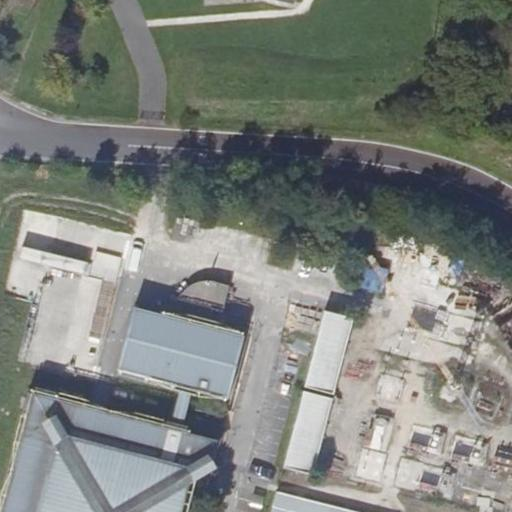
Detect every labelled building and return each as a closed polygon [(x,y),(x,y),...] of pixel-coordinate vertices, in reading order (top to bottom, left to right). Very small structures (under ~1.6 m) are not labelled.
[(195,391),(193,397),(200,399),(201,393),(228,400),(243,341),(217,334),(220,323),(211,321),(214,310),(222,313),(228,287),(200,280),(192,281),(187,282),(183,287),(173,300),(168,305),(161,308),(160,312),(147,309),(129,374),(181,387),(179,394),(185,396),(187,389),(195,391)] [(304,387),(331,393),(340,359),(341,359),(351,318),(350,318),(323,311),(322,311),(310,359),(309,359),(302,386),(304,387)] [(184,434),(185,430),(193,397),(195,391),(187,389),(185,396),(177,428),(176,432),(184,434)] [(283,467),(311,474),(330,398),(302,391),(301,391),(282,467),(283,467)] [(176,432),(177,428),(171,427),(170,431),(60,403),(62,398),(40,392),(39,397),(32,395),(26,416),(32,417),(7,511),(180,511),(191,469),(193,461),(212,465),(217,443),(191,436),(192,432),(185,430),(184,434),(176,432)] [(193,461),(191,469),(209,474),(212,465),(193,461)] [(268,511),(355,511),(274,491),(268,511)]
